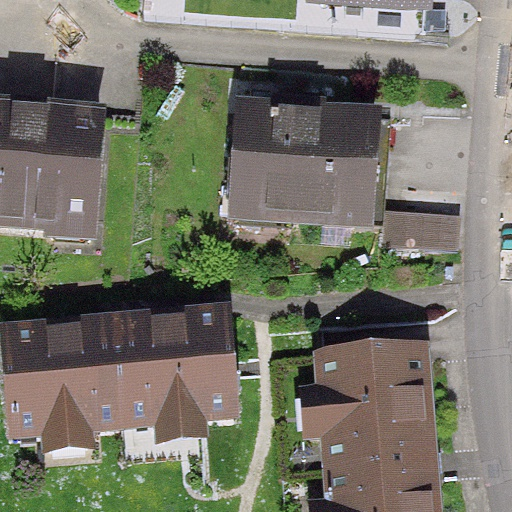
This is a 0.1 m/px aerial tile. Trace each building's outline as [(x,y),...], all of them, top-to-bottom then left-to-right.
[(434,0),(306,0),(306,3),(433,11),(434,0)] [(107,102),(0,94),(0,230),(97,238),(107,102)] [(382,103),(236,94),(228,218),(374,227),(374,224),(381,119),(382,103)] [(381,119),(374,224),(384,225),(390,119),(381,119)] [(461,216),(387,212),(385,247),(459,251),(461,216)] [(231,302),(0,322),(0,326),(10,439),(42,436),(43,452),(97,447),(96,431),(154,425),(155,439),(211,434),(209,420),(241,417),(231,302)] [(442,511),(428,340),(314,349),(317,386),(299,387),(303,436),(321,434),(326,499),(309,500),(310,511),(442,511)]
